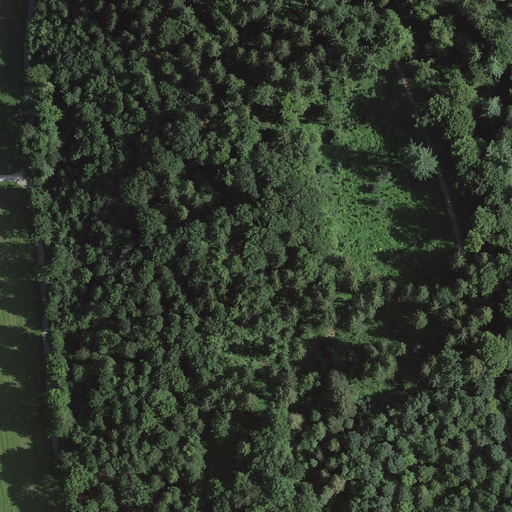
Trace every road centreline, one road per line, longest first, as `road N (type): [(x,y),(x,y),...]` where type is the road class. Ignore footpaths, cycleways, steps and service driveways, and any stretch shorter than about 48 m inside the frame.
road 1 (track): [(31,0),(29,173),(57,445),(73,511)]
road 2 (track): [(511,438),(447,196),(370,0)]
